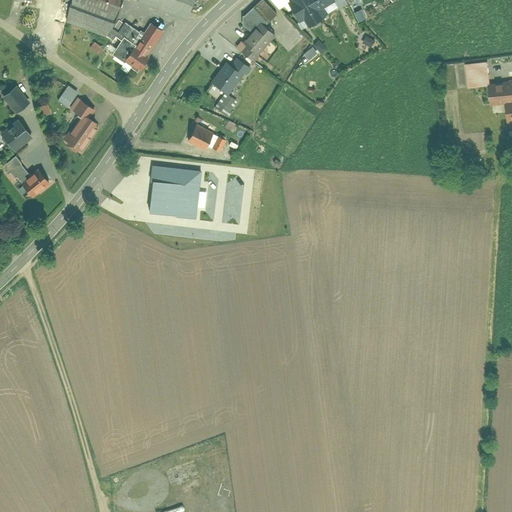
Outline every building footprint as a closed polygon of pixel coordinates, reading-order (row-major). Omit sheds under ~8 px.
[(67,0),(64,19),(103,33),(115,0),(67,0)] [(147,0),(182,13),(187,0),(147,0)] [(230,59),(211,79),(224,90),(237,75),(239,77),(259,55),(252,49),(270,28),(260,19),(269,9),(258,0),(256,0),(239,18),(251,29),(240,40),(248,47),(234,62),(230,59)] [(286,0),(272,0),(281,11),(290,4),(286,0)] [(289,0),(307,30),(330,16),(322,2),(327,0),(342,0),(343,1),(345,0),(289,0)] [(109,49),(137,67),(162,27),(149,19),(141,32),(123,21),(115,34),(118,36),(109,49)] [(97,40),(91,50),(102,57),(108,47),(97,40)] [(483,56),(462,58),(464,85),(486,83),(483,56)] [(511,119),(511,80),(489,82),(491,106),(506,105),(507,120),(511,119)] [(10,94),(19,107),(30,100),(20,87),(10,94)] [(66,136),(79,146),(99,119),(91,113),(96,108),(83,98),(75,108),(83,114),(66,136)] [(2,132),(13,147),(30,135),(19,120),(2,132)] [(194,124),(188,138),(208,148),(215,135),(194,124)] [(221,137),(215,149),(223,153),(229,141),(221,137)] [(16,170),(33,194),(52,181),(42,167),(31,174),(17,155),(5,164),(12,173),(16,170)] [(202,170),(151,164),(150,179),(151,179),(147,211),(176,214),(176,215),(196,217),(202,170)]
